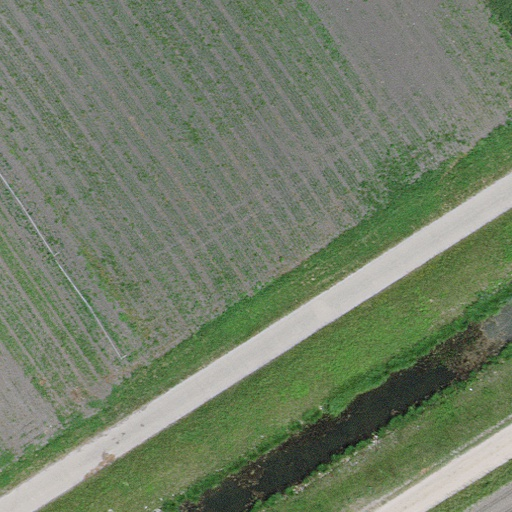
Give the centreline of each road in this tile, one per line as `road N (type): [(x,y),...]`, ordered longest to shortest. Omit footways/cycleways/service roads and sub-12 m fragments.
road 1 (track): [(511,202),(19,511)]
road 2 (track): [(358,511),(511,416)]
